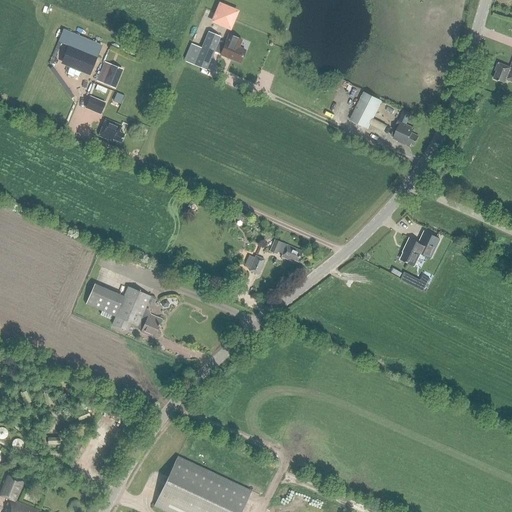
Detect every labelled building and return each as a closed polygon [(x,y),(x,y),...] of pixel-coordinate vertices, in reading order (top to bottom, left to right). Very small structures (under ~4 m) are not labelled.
[(231,31),(240,10),(219,2),(210,22),(231,31)] [(238,48),(241,40),(228,35),(225,43),(218,40),(220,37),(208,32),(201,48),(190,44),(183,60),(194,65),(206,70),(213,52),(220,54),(220,55),(239,63),(245,51),(238,48)] [(97,58),(68,46),(60,64),(89,76),(97,58)] [(496,71),(493,79),(504,83),(505,79),(511,82),(511,61),(510,68),(498,63),(494,71),(496,71)] [(104,62),(96,81),(115,89),(123,70),(104,62)] [(97,85),(95,89),(105,93),(107,89),(97,85)] [(367,129),(381,101),(363,92),(349,120),(367,129)] [(116,93),(114,99),(121,103),(124,96),(116,93)] [(86,107),(100,113),(105,103),(90,97),(86,107)] [(411,113),(404,110),(399,122),(400,122),(406,125),(411,113)] [(119,132),(121,126),(105,119),(98,136),(111,142),(112,139),(120,143),(123,134),(119,132)] [(395,126),(391,135),(398,139),(397,141),(409,147),(410,144),(414,145),(418,136),(411,133),(413,128),(406,125),(400,122),(398,127),(395,126)] [(244,215),(232,209),(229,216),(241,221),(244,215)] [(405,247),(406,248),(400,260),(414,266),(420,253),(427,257),(436,238),(424,232),(419,243),(409,239),(405,247)] [(301,251),(274,240),(269,251),(276,254),(277,252),(282,254),(281,257),(292,262),(293,260),(297,262),(301,251)] [(248,271),(258,275),(264,260),(254,256),(248,271)] [(423,276),(419,283),(426,287),(430,280),(423,276)] [(150,315),(148,310),(145,308),(150,297),(127,287),(122,299),(115,317),(112,324),(125,330),(128,323),(142,329),(141,332),(155,338),(159,337),(160,333),(159,330),(157,329),(161,320),(150,315)] [(31,402),(26,391),(19,393),(24,405),(31,402)] [(42,394),(46,406),(53,404),(49,392),(42,394)] [(78,421),(90,417),(87,410),(76,414),(78,421)] [(239,511),(250,491),(178,457),(154,506),(166,511),(239,511)] [(7,476),(0,492),(0,495),(9,499),(3,511),(39,511),(40,511),(15,501),(22,482),(7,476)]
